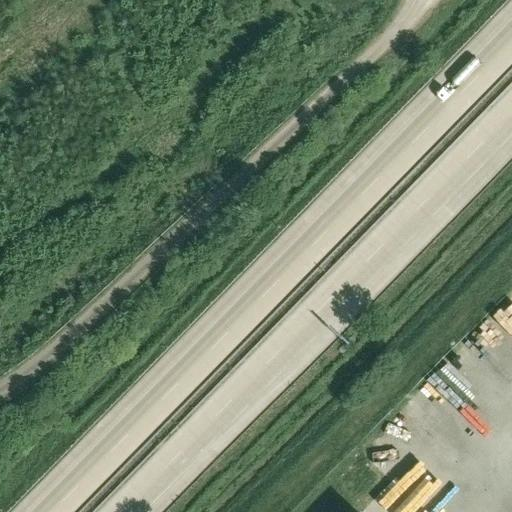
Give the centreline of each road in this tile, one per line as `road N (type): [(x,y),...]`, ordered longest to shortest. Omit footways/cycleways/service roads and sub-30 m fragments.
road 1 (motorway): [(511,40),(51,511)]
road 2 (motorway): [(122,511),(511,114)]
road 3 (track): [(0,68),(75,0),(416,0)]
